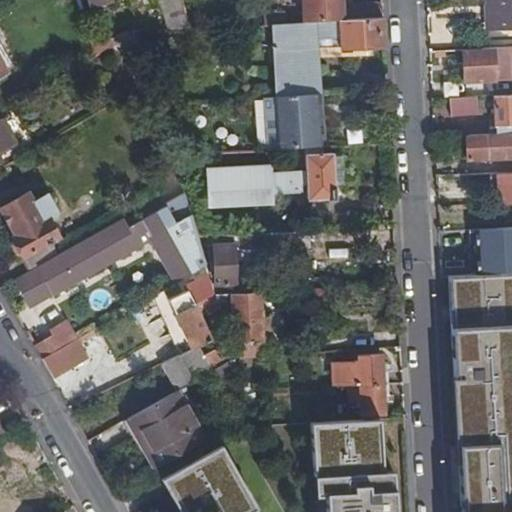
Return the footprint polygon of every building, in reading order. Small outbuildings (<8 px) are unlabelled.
[(163,0),(162,1),(170,31),(189,30),(181,0),(163,0)] [(303,0),(305,23),(342,21),(340,0),(303,0)] [(511,31),(511,0),(489,0),(490,32),(511,31)] [(356,20),(383,18),(382,2),(356,4),(356,20)] [(279,24),(287,24),(286,12),(264,14),(264,25),(279,24)] [(372,46),(385,46),(383,18),(356,20),(342,21),(305,23),(287,24),(279,24),(278,50),(286,52),(288,76),(279,77),(274,77),(276,95),(315,92),(318,92),(316,71),(309,71),(304,53),(314,40),(340,38),(341,49),(354,48),(355,53),(372,52),(372,46)] [(316,71),(314,40),(304,53),(309,71),(316,71)] [(13,67),(0,42),(0,65),(4,72),(13,67)] [(509,83),(508,49),(464,52),(465,85),(509,83)] [(286,52),(278,50),(279,77),(288,76),(286,52)] [(318,130),(315,92),(276,95),(272,95),(276,150),(304,148),(323,147),(322,130),(318,130)] [(497,135),(511,134),(511,98),(495,99),(497,135)] [(475,100),(450,101),(451,120),(475,119),(475,100)] [(0,112),(0,158),(0,159),(0,158),(0,146),(14,138),(0,112)] [(511,159),(511,134),(497,135),(468,136),(468,161),(511,159)] [(19,147),(14,138),(0,146),(0,158),(0,159),(19,147)] [(171,142),(175,156),(187,155),(182,138),(171,142)] [(323,147),(304,148),(306,173),(307,192),(308,202),(336,200),(334,155),(323,155),(323,147)] [(207,169),(208,195),(267,191),(267,194),(272,194),(271,175),(271,166),(207,169)] [(271,175),(272,194),(307,192),(306,173),(271,175)] [(511,173),(499,174),(501,203),(511,202),(511,173)] [(168,287),(206,265),(206,264),(197,236),(181,184),(125,216),(127,219),(15,282),(27,306),(51,293),(49,289),(135,242),(137,246),(143,242),(168,287)] [(267,191),(208,195),(209,207),(255,205),(268,204),(267,194),(267,191)] [(26,258),(61,239),(49,218),(43,221),(28,194),(3,208),(18,236),(15,238),(26,258)] [(271,232),(238,234),(240,254),(295,252),(293,230),(284,231),(271,232)] [(511,230),(474,231),(475,275),(511,273),(511,230)] [(31,268),(66,248),(61,239),(26,258),(31,268)] [(212,285),(216,296),(237,294),(233,247),(215,248),(217,285),(212,285)] [(197,305),(216,296),(212,285),(206,265),(168,287),(155,295),(180,355),(200,346),(211,341),(202,318),(197,305)] [(511,511),(511,323),(510,278),(451,281),(462,511),(511,511)] [(235,358),(236,361),(263,358),(258,292),(237,294),(216,296),(220,309),(236,307),(239,341),(230,342),(235,358)] [(202,318),(220,309),(216,296),(197,305),(202,318)] [(56,335),(36,346),(43,359),(63,348),(56,335)] [(235,358),(230,342),(206,356),(213,370),(235,358)] [(63,348),(43,359),(54,378),(79,364),(68,345),(63,348)] [(163,364),(177,390),(208,373),(213,370),(206,356),(200,346),(180,355),(163,364)] [(334,366),(336,386),(347,386),(385,384),(383,354),(361,355),(361,364),(334,366)] [(239,373),(236,361),(235,358),(213,370),(208,373),(216,386),(239,373)] [(385,384),(347,386),(347,393),(362,392),(363,414),(386,413),(385,384)] [(204,439),(177,390),(128,418),(156,467),(204,439)] [(374,425),(306,430),(311,503),(320,503),(320,511),(393,511),(391,478),(377,479),(374,425)] [(245,511),(214,454),(158,485),(172,511),(245,511)]
